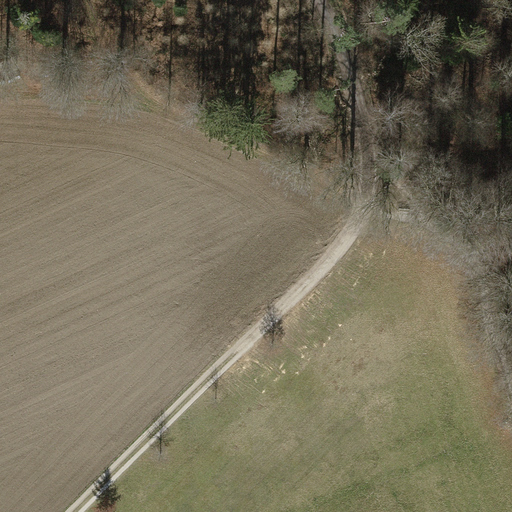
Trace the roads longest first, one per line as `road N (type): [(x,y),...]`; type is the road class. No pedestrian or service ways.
road 1 (track): [(78,511),(350,225),(398,118)]
road 2 (track): [(398,118),(495,312),(511,371)]
road 3 (track): [(398,118),(341,0)]
